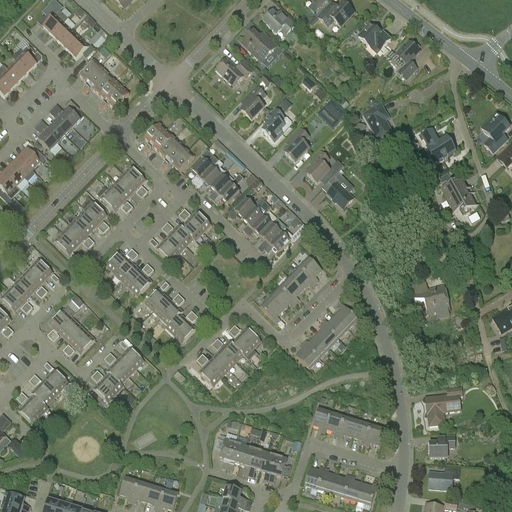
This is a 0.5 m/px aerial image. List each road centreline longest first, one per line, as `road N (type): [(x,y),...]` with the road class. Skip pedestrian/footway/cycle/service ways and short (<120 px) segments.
road 1 (residential): [(171,79),(316,223),(352,270)]
road 2 (residential): [(462,262),(488,216),(454,94),(453,81),(471,65)]
road 3 (residential): [(352,270),(393,371),(403,471)]
road 4 (residential): [(352,270),(281,342),(240,304),(219,323)]
road 5 (residential): [(261,488),(287,494),(297,487),(310,447),(403,471)]
road 6 (track): [(511,430),(462,262)]
road 7 (residential): [(0,260),(118,138)]
road 8 (residential): [(27,329),(121,230)]
